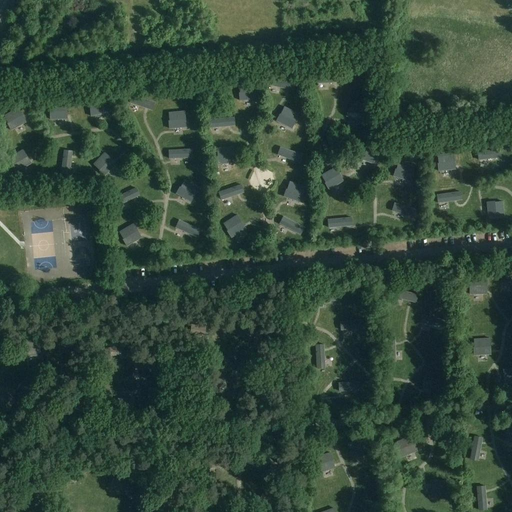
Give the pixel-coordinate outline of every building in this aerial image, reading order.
[(274,78),(271,88),(296,92),(299,82),(274,78)] [(239,100),(257,99),(256,83),(239,84),(239,92),(238,92),(239,100)] [(156,105),(135,94),(131,105),(153,115),(156,105)] [(89,116),(107,115),(106,98),(89,99),(90,107),(89,107),(89,116)] [(346,116),(363,122),(368,106),(352,101),(349,108),(346,116)] [(49,119),(67,119),(66,102),(49,103),(49,111),(49,119)] [(276,121),(292,129),(299,114),(284,106),(280,114),(279,113),(276,121)] [(9,130),(25,122),(17,107),(2,115),(6,122),(5,123),(9,130)] [(168,128),(186,127),(184,111),(168,112),(168,120),(167,120),(168,128)] [(213,130),(238,127),(238,116),(212,118),(213,130)] [(356,158),(373,164),(379,148),(362,143),(360,150),(359,150),(356,158)] [(196,154),(195,146),(172,148),(173,155),(196,154)] [(216,164),(234,163),(233,146),(216,147),(216,156),(216,164)] [(14,172),(30,163),(22,149),(7,157),(11,164),(11,165),(14,172)] [(305,155),(281,149),(278,158),(302,165),(305,155)] [(77,151),(65,152),(63,172),(73,172),(77,151)] [(103,176),(115,163),(103,152),(92,164),(98,170),(97,170),(103,176)] [(438,171),(455,169),(454,153),(437,155),(438,163),(437,163),(438,171)] [(477,166),(501,166),(501,158),(477,157),(477,166)] [(393,176),(409,182),(414,166),(398,161),(396,169),(395,168),(393,176)] [(328,189),(344,180),(335,166),(321,174),(325,182),(324,182),(328,189)] [(175,193),(191,202),(198,187),(183,179),(179,186),(175,193)] [(283,196),(300,202),(305,186),(289,180),(286,188),(283,196)] [(144,194),(139,185),(117,194),(124,204),(144,194)] [(247,194),(243,185),(219,193),(223,203),(247,194)] [(486,202),(488,219),(504,218),(503,201),(495,202),(494,201),(486,202)] [(393,205),(390,216),(413,224),(417,212),(393,205)] [(231,238),(246,228),(237,215),(222,224),(227,231),(226,231),(231,238)] [(280,226),(301,237),(305,228),(284,217),(280,226)] [(126,247),(141,237),(132,223),(118,232),(122,239),(121,240),(126,247)] [(202,231),(181,223),(177,232),(198,240),(202,231)] [(511,276),(501,275),(500,284),(511,285),(511,276)] [(469,295),(487,295),(487,278),(470,278),(470,287),(469,287),(469,295)] [(363,333),(363,322),(339,323),(340,334),(363,333)] [(474,356),(491,355),(491,338),(474,339),(474,347),(473,347),(474,356)] [(22,356),(40,357),(40,340),(23,340),(23,348),(22,348),(22,356)] [(92,397),(76,391),(70,406),(85,412),(89,405),(92,397)] [(13,400),(0,392),(0,411),(4,414),(8,407),(9,408),(13,400)] [(133,399),(115,399),(116,416),(133,415),(133,407),(133,399)] [(401,458),(417,452),(412,436),(396,442),(399,450),(398,450),(401,458)] [(352,460),(369,454),(363,439),(347,444),(350,452),(349,452),(352,460)] [(318,474),(335,469),(330,453),(314,458),(316,466),(315,466),(318,474)] [(430,480),(431,498),(447,498),(447,481),(438,481),(438,480),(430,480)] [(153,498),(170,504),(175,488),(159,483),(157,490),(156,490),(153,498)] [(258,502),(273,510),(281,495),(266,487),(262,495),(261,494),(258,502)] [(13,511),(28,511),(33,510),(25,495),(10,503),(14,511),(13,511)]
